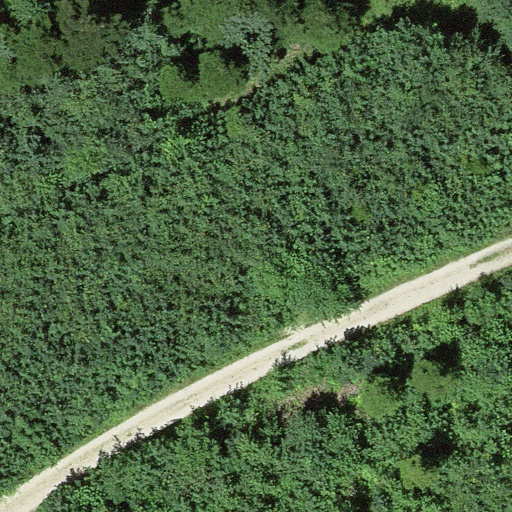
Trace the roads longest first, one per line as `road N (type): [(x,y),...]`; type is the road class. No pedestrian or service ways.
road 1 (track): [(511,252),(170,404),(0,505)]
road 2 (track): [(0,215),(63,198),(414,0)]
